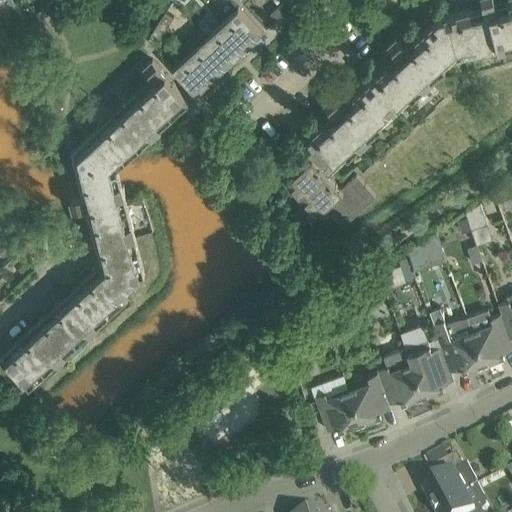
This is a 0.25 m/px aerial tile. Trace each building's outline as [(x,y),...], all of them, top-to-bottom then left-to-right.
[(495,0),(483,0),(486,10),(472,14),(471,8),(439,16),(416,37),(421,42),(410,51),(397,37),(388,45),(401,59),(390,69),(386,65),(353,95),(357,100),(346,110),(333,95),(324,103),(337,118),(327,127),(323,123),(305,139),(329,165),(344,150),(348,155),(382,124),(378,119),(408,92),(412,96),(446,66),(442,61),(457,47),(477,42),(478,48),(511,39),(511,0),(510,0),(511,4),(498,7),(495,0)] [(287,8),(281,2),(270,12),(276,18),(287,8)] [(262,32),(238,6),(222,21),(246,47),(262,32)] [(165,10),(162,14),(159,21),(167,26),(171,20),(174,15),(165,10)] [(206,36),(183,11),(176,17),(199,42),(189,51),(213,77),(229,62),(206,36)] [(161,37),(167,26),(159,21),(152,31),(161,37)] [(246,47),(222,21),(206,36),(229,62),(246,47)] [(189,51),(188,52),(173,66),(197,91),(213,77),(189,51)] [(0,355),(0,371),(10,362),(30,383),(126,295),(123,289),(137,277),(139,271),(145,270),(122,193),(114,167),(121,160),(142,142),(138,137),(153,124),(168,110),(172,114),(175,112),(189,98),(153,58),(144,66),(157,81),(150,87),(146,83),(112,113),(116,118),(102,131),(98,126),(72,150),(79,176),(85,174),(89,193),(85,194),(77,197),(70,199),(73,210),(80,208),(88,206),(92,205),(106,258),(82,280),(86,285),(56,313),(51,308),(18,339),(22,343),(7,357),(3,353),(0,355)] [(193,116),(200,110),(190,100),(183,106),(193,116)] [(328,173),(326,171),(313,157),(287,180),(302,197),(328,173)] [(343,190),(341,187),(328,173),(302,197),(318,213),(325,206),(343,190)] [(376,194),(356,173),(341,187),(343,190),(325,206),(342,225),(376,194)] [(465,210),(467,215),(471,228),(487,222),(479,201),(465,210)] [(471,228),(467,215),(458,218),(462,230),(471,228)] [(444,249),(437,229),(409,249),(412,259),(444,249)] [(0,253),(1,255),(14,245),(7,236),(0,241),(0,253)] [(473,261),(482,258),(477,243),(468,246),(473,261)] [(407,257),(400,259),(401,262),(407,277),(414,275),(407,257)] [(508,299),(498,302),(502,312),(511,337),(511,336),(511,292),(506,294),(508,299)] [(336,331),(341,329),(334,308),(320,313),(327,332),(330,339),(338,337),(336,331)] [(484,362),(505,354),(504,350),(511,346),(511,337),(502,312),(491,316),(490,316),(492,322),(472,329),(484,362)] [(446,322),(444,316),(433,321),(438,335),(442,344),(451,369),(462,365),(463,369),(484,362),(472,329),(467,314),(446,322)] [(289,338),(300,352),(322,335),(310,321),(289,338)] [(427,338),(422,324),(401,332),(406,345),(421,386),(423,393),(444,386),(443,382),(454,378),(453,374),(451,369),(442,344),(430,348),(427,338)] [(377,367),(379,371),(390,402),(401,398),(403,401),(423,393),(421,386),(406,345),(385,353),(389,363),(377,367)] [(368,375),(370,381),(349,388),(358,414),(361,421),(382,413),(381,409),(392,405),(390,402),(379,371),(368,375)] [(343,374),(321,382),(325,391),(315,394),(321,410),(327,428),(339,424),(340,428),(361,421),(358,414),(349,388),(343,374)] [(216,446),(245,424),(218,389),(189,411),(216,446)] [(443,449),(427,457),(433,468),(449,460),(443,449)] [(433,468),(433,469),(439,480),(422,489),(433,510),(474,488),(457,455),(449,460),(433,468)] [(487,511),(485,507),(474,488),(433,510),(433,511),(487,511)]
